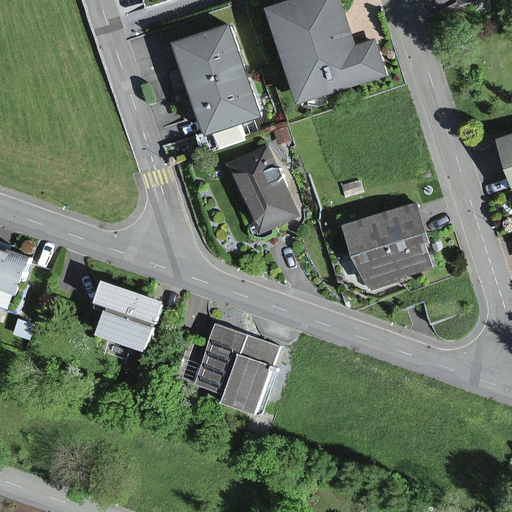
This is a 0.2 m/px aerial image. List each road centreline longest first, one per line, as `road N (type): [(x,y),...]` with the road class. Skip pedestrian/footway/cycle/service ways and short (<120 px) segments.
road 1 (residential): [(504,387),(507,314),(408,0)]
road 2 (residential): [(165,268),(504,387)]
road 3 (residential): [(165,268),(167,212),(102,0)]
road 4 (residential): [(0,209),(165,268)]
